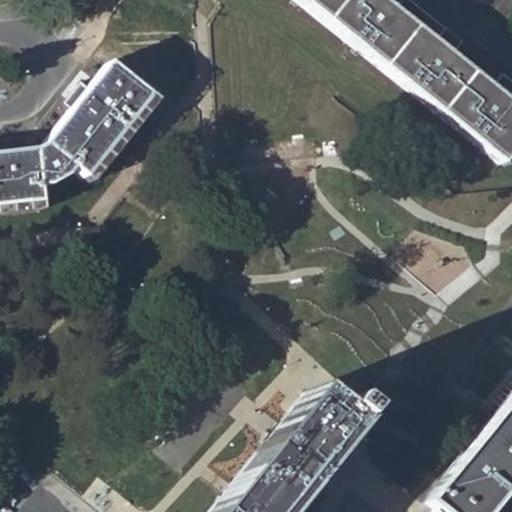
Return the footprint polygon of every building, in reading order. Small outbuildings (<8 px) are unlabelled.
[(286,0),(497,166),(511,146),(511,109),(504,104),(511,94),(511,92),(511,93),(496,80),(500,75),(499,74),(486,90),(446,59),(459,42),(458,42),(454,48),(432,31),(437,25),(408,2),(404,7),(394,0),(286,0)] [(0,205),(32,202),(30,184),(41,183),(57,175),(65,165),(78,175),(184,40),(145,8),(126,33),(123,29),(120,33),(121,35),(116,40),(118,42),(82,88),(79,85),(76,89),(75,92),(72,96),(75,98),(36,146),(27,151),(0,153),(0,205)] [(113,21),(105,32),(116,40),(121,35),(120,33),(123,29),(113,21)] [(458,42),(437,25),(432,31),(454,48),(458,42)] [(511,83),(500,75),(496,80),(511,93),(511,92),(511,83)] [(79,85),(70,77),(62,87),(72,96),(75,92),(76,89),(79,85)] [(432,511),(484,511),(511,477),(511,389),(422,504),(432,511)] [(275,511),(344,427),(341,424),(350,414),(337,403),(328,415),(301,392),(205,511),(275,511)]
